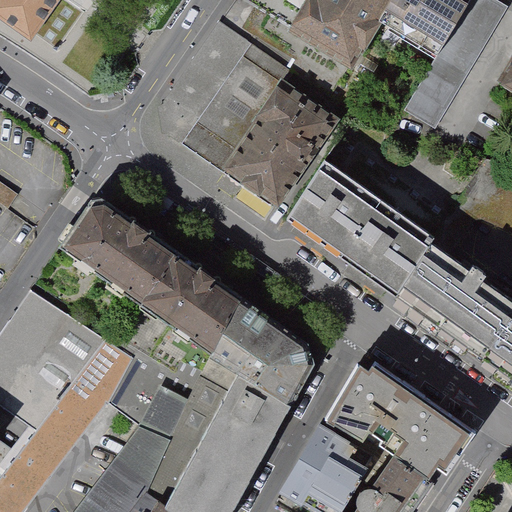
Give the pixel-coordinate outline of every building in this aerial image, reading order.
[(0,0),(0,21),(26,39),(53,0),(0,0)] [(246,0),(290,24),(285,35),(352,73),(379,27),(436,61),(471,0),(246,0)] [(505,11),(488,0),(471,0),(436,61),(406,112),(435,129),(505,11)] [(161,131),(226,176),(261,125),(257,122),(282,86),(285,88),(294,76),(219,24),(158,112),(161,131)] [(276,211),(336,124),(285,88),(282,86),(257,122),(261,125),(226,176),(276,211)] [(337,271),(383,204),(324,164),(278,231),(337,271)] [(64,249),(140,303),(179,254),(110,204),(94,206),(64,249)] [(390,307),(394,301),(432,246),(436,240),(383,204),(337,271),(390,307)] [(432,246),(394,301),(484,364),(511,323),(511,299),(485,281),(488,276),(476,267),(471,273),(432,246)] [(179,254),(140,303),(209,352),(243,301),(179,254)] [(27,296),(0,335),(0,391),(43,424),(29,442),(20,455),(0,482),(0,511),(1,511),(24,511),(64,465),(87,436),(132,365),(27,296)] [(242,375),(276,322),(243,301),(209,352),(242,375)] [(276,322),(242,375),(289,409),(313,364),(308,344),(276,322)] [(511,323),(484,364),(511,383),(511,323)] [(371,434),(400,392),(404,385),(376,367),(372,373),(370,376),(360,370),(317,438),(351,460),(361,445),(364,447),(371,434)] [(231,511),(289,409),(242,375),(226,403),(166,511),(165,511),(231,511)] [(432,481),(440,470),(448,475),(476,433),(404,385),(400,392),(371,434),(385,443),(382,448),(399,459),(432,481)] [(134,511),(144,498),(159,507),(166,511),(226,403),(200,389),(190,407),(163,394),(134,439),(79,511),(134,511)] [(344,511),(370,472),(351,460),(317,438),(281,494),(308,511),(344,511)] [(0,482),(20,455),(0,440),(0,482)] [(410,511),(432,481),(399,459),(374,497),(368,497),(363,499),(359,504),(357,510),(357,511),(410,511)]
